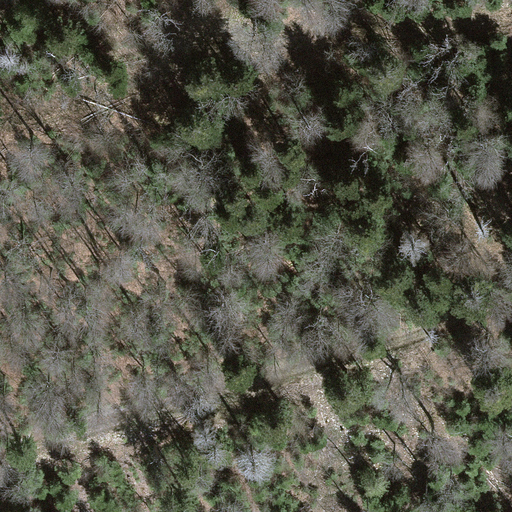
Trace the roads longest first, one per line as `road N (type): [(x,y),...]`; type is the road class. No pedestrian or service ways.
road 1 (track): [(0,456),(470,311),(511,291)]
road 2 (track): [(511,17),(313,29),(0,128)]
